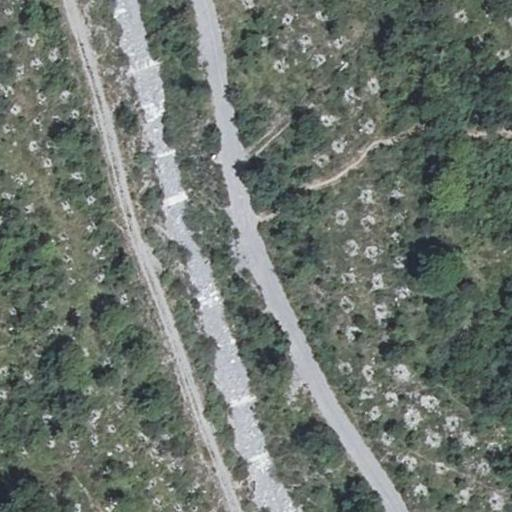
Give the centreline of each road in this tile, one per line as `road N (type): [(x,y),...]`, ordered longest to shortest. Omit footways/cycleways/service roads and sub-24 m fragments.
road 1 (track): [(72,0),(122,188),(236,511)]
road 2 (track): [(243,220),(305,367),(393,511)]
road 3 (track): [(197,0),(243,220)]
